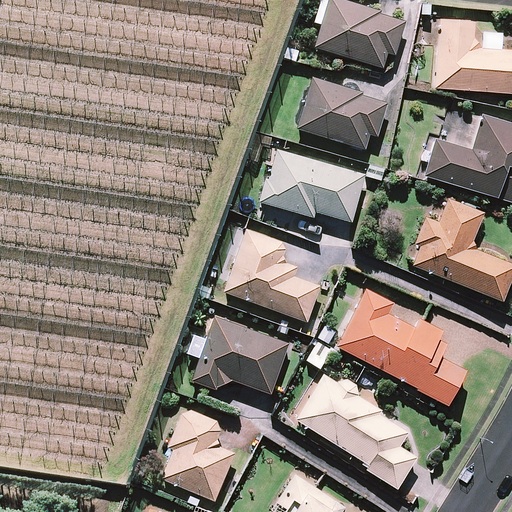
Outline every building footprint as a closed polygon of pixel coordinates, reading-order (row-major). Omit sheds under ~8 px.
[(403,22),(334,0),(327,0),(312,48),(380,69),(385,54),(392,56),(403,22)] [(433,88),(511,94),(511,52),(471,49),(473,23),(438,21),(433,88)] [(360,94),(310,79),(295,130),(363,150),(367,135),(375,137),(384,105),(359,97),(360,94)] [(511,125),(480,116),(471,151),(434,141),(424,178),(511,202),(511,125)] [(362,177),(275,151),(260,203),(311,218),(313,212),(349,223),(362,177)] [(481,214),(446,200),(436,224),(425,219),(413,249),(417,250),(411,266),(500,302),(511,271),(511,266),(467,248),(481,214)] [(284,246),(245,231),(223,293),(304,322),(317,287),(291,277),(294,268),(278,262),(284,246)] [(391,304),(364,289),(334,346),(445,405),(463,372),(437,358),(443,345),(435,341),(439,332),(415,320),(411,328),(385,314),(391,304)] [(286,345),(213,318),(190,381),(211,389),(229,380),(268,394),(286,345)] [(337,331),(321,322),(313,338),(329,346),(337,331)] [(329,351),(316,343),(306,361),(318,369),(329,351)] [(348,388),(324,373),(294,420),(363,463),(360,467),(394,489),(414,458),(396,447),(407,430),(346,391),(348,388)] [(220,426),(182,410),(166,449),(171,450),(159,479),(212,501),(232,454),(212,445),(220,426)] [(340,511),(343,507),(292,475),(282,490),(298,500),(289,511),(340,511)]
